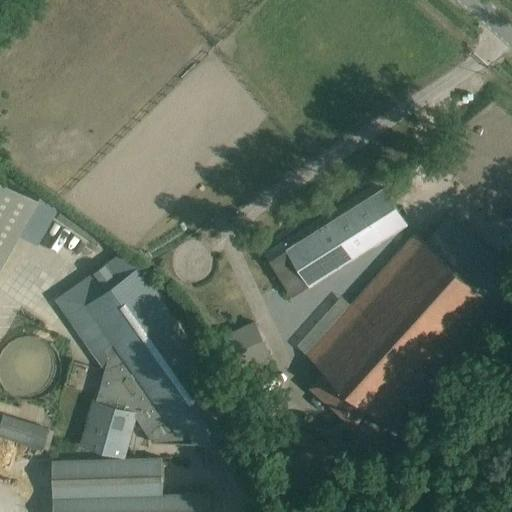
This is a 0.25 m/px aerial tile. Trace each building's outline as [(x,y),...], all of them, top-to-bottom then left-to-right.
[(0,177),(0,267),(19,234),(39,199),(0,177)] [(309,287),(359,255),(356,251),(370,242),(374,246),(408,225),(403,217),(407,214),(403,206),(398,209),(384,187),(286,249),(309,287)] [(39,199),(19,234),(36,244),(56,210),(39,199)] [(511,271),(450,215),(426,242),(361,314),(351,305),(328,330),(307,353),(326,371),(312,387),(353,424),(367,409),(376,417),(394,433),(511,303),(511,271)] [(246,442),(228,387),(139,266),(124,254),(61,298),(106,365),(84,446),(122,457),(135,412),(154,443),(246,442)] [(157,275),(168,290),(198,269),(187,254),(157,275)] [(0,425),(0,435),(43,450),(49,430),(3,415),(0,425)] [(163,495),(162,458),(52,461),(53,511),(210,511),(210,493),(163,495)]
